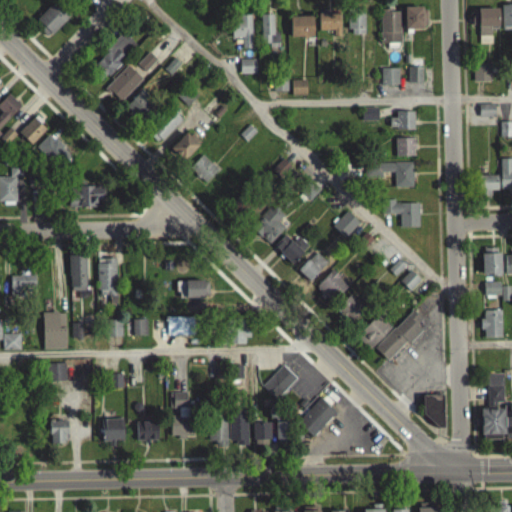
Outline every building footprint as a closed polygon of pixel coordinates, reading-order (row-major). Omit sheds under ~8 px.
[(48,43),(69,20),(53,5),(32,28),(48,43)] [(511,8),(499,9),(500,33),(511,32),(511,8)] [(402,12),(403,33),(426,32),(425,11),(402,12)] [(490,49),(490,32),(497,32),(497,13),(470,14),(470,30),(477,30),(478,49),(490,49)] [(364,39),(363,15),(346,15),(346,39),(364,39)] [(379,48),(399,48),(398,15),(379,15),(379,48)] [(338,18),(318,17),(318,35),(338,35),(338,18)] [(277,37),(272,37),(272,19),(259,19),(260,48),(268,48),(268,52),(278,52),(277,37)] [(231,42),(240,42),(241,54),(251,53),(250,20),(231,20),(231,42)] [(311,21),(288,21),(289,42),(312,41),(311,21)] [(136,50),(122,37),(87,76),(101,88),(136,50)] [(136,69),(144,77),(156,64),(148,57),(136,69)] [(169,79),(181,68),(174,62),(163,73),(169,79)] [(255,78),(255,63),(238,64),(239,78),(255,78)] [(472,87),(487,86),(487,68),(472,68),(472,87)] [(119,107),(141,83),(126,69),(104,94),(119,107)] [(407,87),(422,87),(422,71),(407,71),(407,87)] [(379,73),(380,90),(397,89),(397,72),(379,73)] [(286,81),(272,82),(272,96),(286,96),(286,81)] [(305,100),(305,85),(290,84),(290,100),(305,100)] [(186,111),(195,101),(184,90),(175,100),(186,111)] [(154,107),(140,93),(124,110),(138,124),(154,107)] [(493,108),(477,109),(478,121),(493,121),(493,108)] [(180,123),(168,112),(146,137),(158,148),(180,123)] [(376,112),(360,113),(361,125),(377,125),(376,112)] [(413,134),(412,117),(388,118),(389,134),(413,134)] [(29,149),(46,134),(34,121),(17,137),(29,149)] [(510,127),(499,127),(499,142),(511,141),(510,127)] [(167,156),(180,168),(198,148),(185,135),(167,156)] [(54,171),(67,157),(47,139),(34,153),(54,171)] [(394,162),(414,161),(413,142),(394,143),(394,162)] [(204,188),(217,174),(201,159),(188,173),(204,188)] [(290,172),(282,163),(270,174),(279,183),(290,172)] [(511,194),(511,174),(511,175),(511,163),(499,163),(500,195),(511,194)] [(365,168),(365,183),(381,182),(380,177),(393,177),(393,193),(412,192),(411,167),(365,168)] [(0,206),(16,206),(15,173),(9,173),(10,182),(0,181),(0,206)] [(496,198),(495,179),(475,180),(476,198),(496,198)] [(302,199),(307,205),(317,196),(312,190),(302,199)] [(68,212),(101,211),(101,191),(67,192),(68,212)] [(398,232),(418,232),(418,207),(380,207),(380,219),(399,219),(398,232)] [(282,220),(273,210),(250,231),(266,249),(284,233),(277,226),(282,220)] [(331,230),(343,243),(358,229),(346,216),(331,230)] [(363,254),(371,244),(364,237),(355,247),(363,254)] [(291,247),(284,240),(273,252),(291,269),(307,251),(296,241),(291,247)] [(498,253),(480,253),(481,279),(498,279),(498,253)] [(326,268),(315,257),(297,275),(308,286),(326,268)] [(85,296),(84,260),(67,260),(68,296),(85,296)] [(96,300),(108,300),(108,309),(115,309),(114,263),(96,263),(96,300)] [(404,270),(397,264),(388,275),(395,281),(404,270)] [(333,308),(346,288),(328,275),(314,295),(333,308)] [(409,295),(419,284),(409,275),(398,285),(409,295)] [(9,302),(33,303),(34,278),(19,278),(19,281),(9,280),(9,302)] [(175,285),(176,303),(202,302),(202,285),(175,285)] [(499,286),(482,286),(482,300),(500,300),(500,306),(509,305),(509,291),(499,291),(499,286)] [(335,312),(348,326),(363,314),(349,299),(335,312)] [(203,317),(203,307),(188,307),(189,318),(203,317)] [(386,366),(404,346),(407,349),(426,331),(410,315),(373,353),(386,366)] [(500,342),(500,315),(481,315),(481,342),(500,342)] [(64,353),(64,317),(41,317),(42,354),(64,353)] [(390,332),(376,319),(354,341),(368,354),(390,332)] [(166,340),(188,339),(188,322),(166,323),(166,340)] [(132,341),(146,341),(146,324),(131,324),(132,341)] [(247,349),(247,324),(225,324),(226,349),(247,349)] [(121,341),(121,325),(107,325),(107,342),(121,341)] [(80,343),(81,328),(70,328),(70,343),(80,343)] [(19,339),(1,339),(1,354),(18,354),(19,339)] [(45,368),(46,386),(64,386),(64,368),(45,368)] [(295,383),(282,370),(260,391),(273,404),(295,383)] [(121,392),(121,378),(109,378),(109,392),(121,392)] [(503,408),(502,378),(485,379),(486,408),(503,408)] [(168,398),(168,413),(177,413),(178,420),(169,421),(169,442),(193,442),(192,420),(187,420),(186,397),(168,398)] [(421,400),(421,428),(441,428),(441,400),(421,400)] [(295,427),(311,442),(334,417),(318,402),(295,427)] [(511,443),(511,410),(506,410),(506,413),(479,414),(480,445),(503,444),(503,443),(511,443)] [(207,449),(225,449),(225,420),(207,420),(207,449)] [(228,449),(246,449),(246,420),(227,420),(228,449)] [(101,424),(102,449),(114,449),(114,444),(122,444),(121,423),(101,424)] [(268,449),(267,425),(251,426),(251,449),(268,449)] [(65,426),(48,426),(48,448),(65,448),(65,426)] [(134,427),(135,446),(156,445),(155,426),(134,427)] [(273,444),(288,444),(288,426),(273,426),(273,444)]
